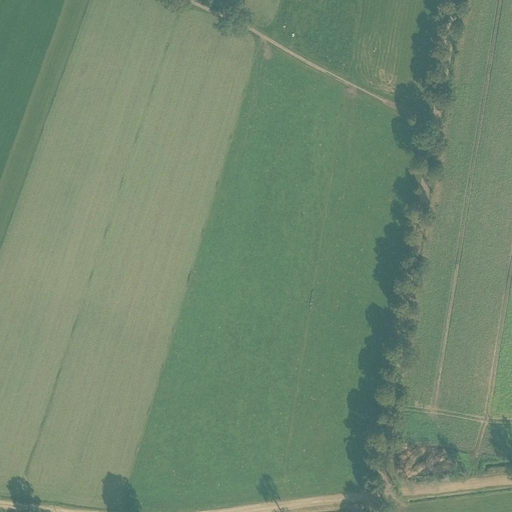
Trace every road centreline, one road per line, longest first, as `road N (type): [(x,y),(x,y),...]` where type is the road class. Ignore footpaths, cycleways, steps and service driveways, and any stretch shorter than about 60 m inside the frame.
road 1 (track): [(455,0),(375,494)]
road 2 (track): [(228,511),(375,494)]
road 3 (track): [(375,494),(511,478)]
